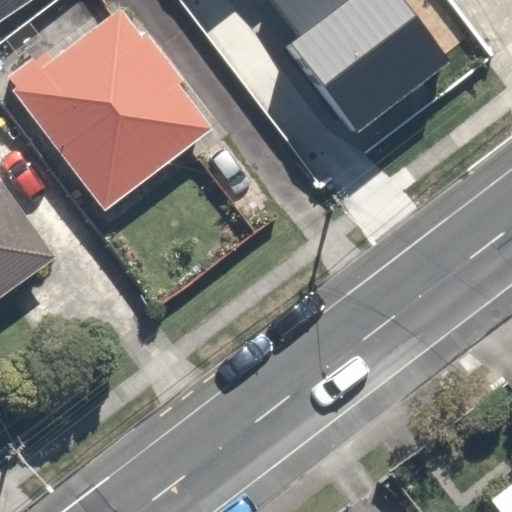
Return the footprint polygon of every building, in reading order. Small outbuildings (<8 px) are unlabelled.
[(0,0),(0,20),(27,0),(0,0)] [(112,0),(107,0),(0,80),(0,95),(90,215),(208,126),(112,0)] [(344,0),(304,0),(318,19),(344,0)] [(0,274),(38,245),(0,195),(0,274)] [(511,511),(511,461),(465,500),(475,511),(511,511)]
